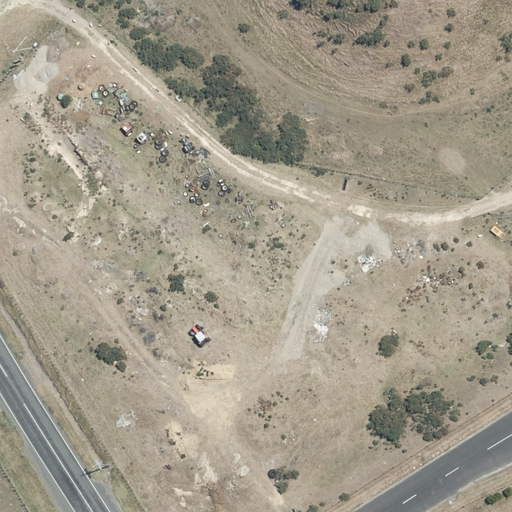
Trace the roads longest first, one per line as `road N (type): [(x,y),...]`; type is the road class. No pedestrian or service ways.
road 1 (tertiary): [(93,511),(0,365)]
road 2 (residential): [(372,511),(511,415)]
